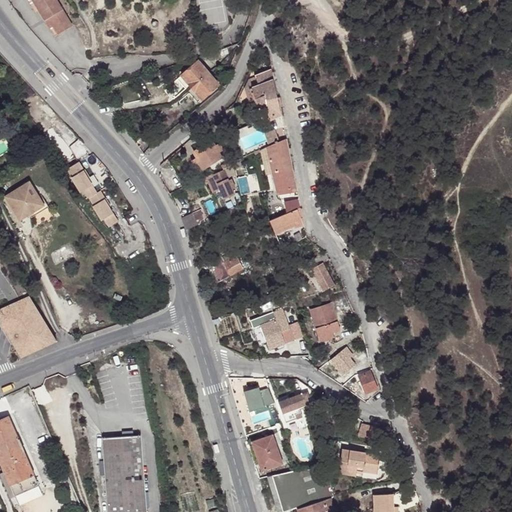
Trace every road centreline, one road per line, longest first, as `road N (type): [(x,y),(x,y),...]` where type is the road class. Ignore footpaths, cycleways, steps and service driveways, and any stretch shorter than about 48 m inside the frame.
road 1 (residential): [(266,16),(312,229),(342,265),(390,405)]
road 2 (unclassified): [(265,8),(297,5),(349,35),(391,41),(473,0)]
road 3 (residential): [(136,175),(225,98),(266,16)]
road 4 (secondary): [(136,175),(0,21)]
road 5 (residential): [(0,381),(131,331),(192,317)]
road 6 (residential): [(390,405),(357,411),(297,368),(204,358)]
road 7 (secondary): [(248,511),(204,358)]
road 8 (secondary): [(192,317),(168,238),(136,175)]
